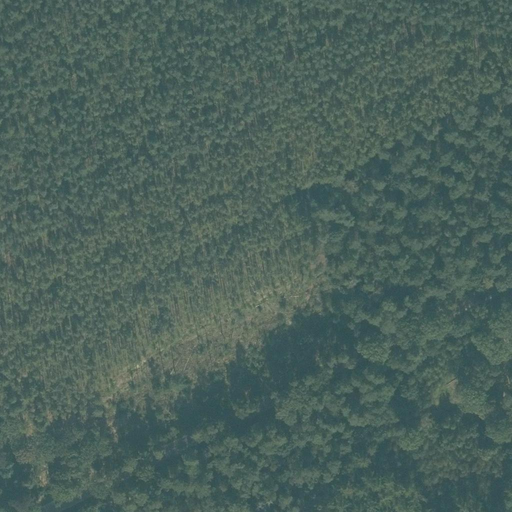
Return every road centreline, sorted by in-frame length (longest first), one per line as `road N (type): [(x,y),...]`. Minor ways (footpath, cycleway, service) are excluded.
road 1 (secondary): [(43,511),(511,277)]
road 2 (track): [(511,198),(441,285),(432,347)]
road 3 (track): [(0,396),(50,443),(88,465),(112,511)]
